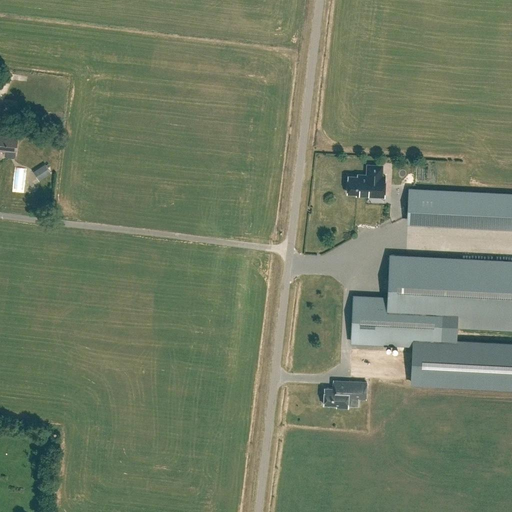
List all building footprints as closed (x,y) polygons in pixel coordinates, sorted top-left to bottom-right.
[(16,150),(18,134),(0,131),(0,150),(5,151),(5,155),(6,157),(13,157),(15,156),(16,150)] [(43,161),(31,167),(35,175),(47,169),(43,161)] [(20,189),(21,164),(9,164),(9,189),(20,189)] [(348,176),(347,193),(357,193),(357,195),(367,196),(376,196),(384,196),(385,188),(385,184),(385,176),(382,175),(382,165),(367,164),(367,175),(358,174),(358,176),(348,176)] [(422,205),(421,217),(435,217),(436,189),(409,188),(408,204),(422,205)] [(348,203),(347,216),(374,216),(375,204),(348,203)] [(354,296),(352,330),(352,331),(353,333),(354,334),(355,335),(356,337),(357,338),(358,339),(359,340),(361,341),(362,341),(363,342),(413,344),(411,383),(511,387),(511,343),(456,341),(457,326),(511,328),(511,261),(390,255),(388,298),(354,296)] [(348,398),(358,398),(366,398),(367,382),(333,380),(333,388),(325,388),(324,388),(324,389),(325,389),(324,404),(324,405),(324,404),(337,405),(337,407),(348,408),(348,398)]
